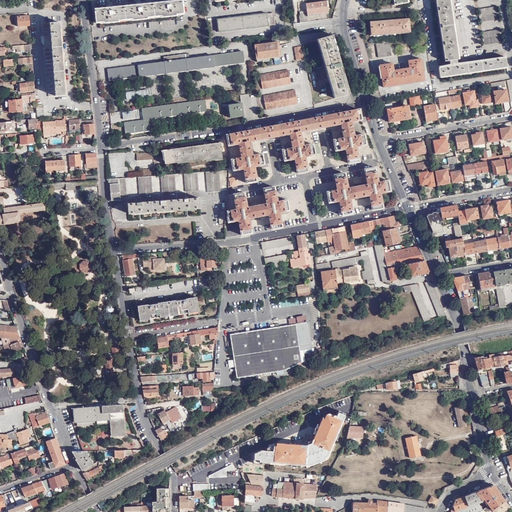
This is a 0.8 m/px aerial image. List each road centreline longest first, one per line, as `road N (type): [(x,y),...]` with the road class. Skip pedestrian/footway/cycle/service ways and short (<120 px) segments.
road 1 (residential): [(112,250),(236,241),(407,207)]
road 2 (residential): [(99,147),(364,102)]
road 3 (residential): [(71,466),(0,266)]
road 4 (residential): [(173,511),(173,478),(144,420),(125,334)]
road 5 (unknown): [(435,511),(382,498),(278,500)]
road 6 (residential): [(99,147),(81,0)]
road 7 (residential): [(378,141),(511,116)]
road 8 (tertiary): [(470,393),(459,332),(436,276)]
